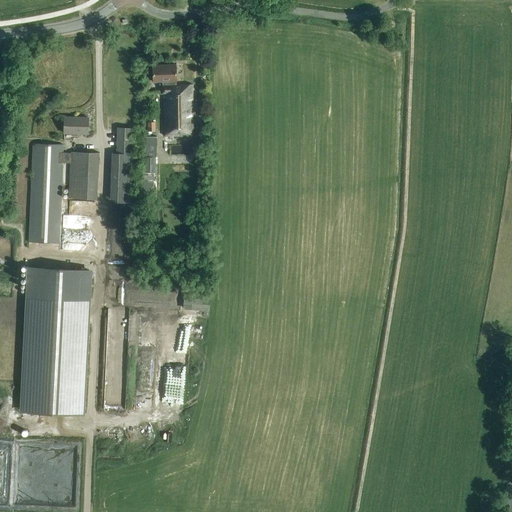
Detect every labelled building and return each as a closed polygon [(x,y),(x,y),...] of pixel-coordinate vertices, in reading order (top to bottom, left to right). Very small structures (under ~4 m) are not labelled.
[(192,84),(182,85),(177,85),(176,81),(177,81),(176,65),(153,65),(153,82),(163,82),(163,86),(162,86),(162,93),(164,93),(164,136),(193,136),(192,84)] [(65,117),(64,133),(88,134),(89,118),(65,117)] [(110,152),(109,202),(127,202),(127,177),(125,177),(126,162),(131,162),(132,126),(115,126),(115,152),(110,152)] [(144,137),(143,173),(155,173),(157,137),(144,137)] [(32,168),(28,241),(59,243),(63,168),(63,163),(71,163),(71,168),(69,197),(97,198),(99,168),(99,153),(71,152),(71,153),(63,153),(64,145),(33,144),(32,168)] [(154,173),(143,173),(141,173),(140,194),(153,195),(154,173)] [(20,413),(84,416),(91,270),(28,266),(20,413)] [(183,309),(209,310),(210,292),(184,290),(183,309)]
